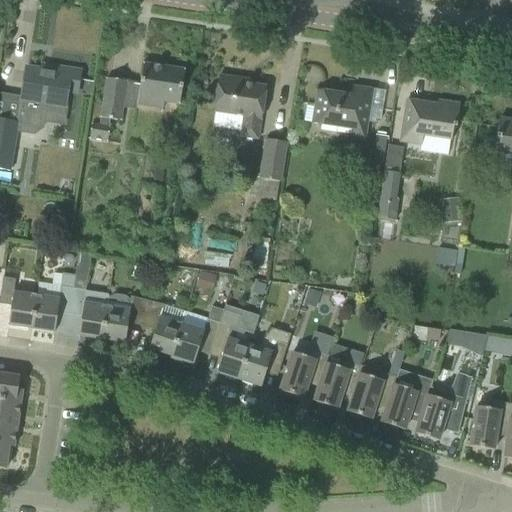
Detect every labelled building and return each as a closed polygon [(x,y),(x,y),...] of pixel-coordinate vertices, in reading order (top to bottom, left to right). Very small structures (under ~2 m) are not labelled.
[(137,106),(163,110),(164,103),(178,105),(184,71),(142,64),(139,85),(140,85),(137,106)] [(0,170),(9,172),(16,133),(34,135),(44,129),(45,123),(46,113),(66,117),(68,104),(64,103),(65,97),(75,99),(76,92),(79,72),(48,67),(47,74),(42,73),(42,71),(26,69),(22,88),(16,124),(0,121),(0,170)] [(241,132),(240,137),(257,140),(260,120),(265,87),(242,84),(243,80),(218,76),(211,127),(241,132)] [(110,126),(108,126),(109,120),(119,121),(125,82),(106,79),(99,125),(91,123),(88,140),(107,143),(110,126)] [(370,108),(369,108),(371,90),(352,87),(351,96),(316,91),(311,123),(317,124),(317,125),(353,131),(351,140),(365,142),(370,108)] [(400,142),(421,145),(422,136),(450,141),(452,128),(455,128),(459,105),(437,102),(436,106),(406,101),(400,142)] [(511,121),(498,119),(496,138),(499,139),(497,152),(511,154),(511,121)] [(261,179),(279,182),(285,143),(266,140),(261,179)] [(373,149),(371,161),(382,162),(384,151),(373,149)] [(379,219),(393,221),(397,202),(395,201),(399,170),(387,168),(379,219)] [(78,337),(101,340),(107,298),(107,299),(108,295),(85,292),(91,255),(79,253),(75,277),(69,315),(81,317),(78,337)] [(57,313),(69,315),(75,277),(62,275),(53,274),(51,285),(38,283),(36,297),(31,330),(54,333),(57,313)] [(7,326),(31,330),(36,297),(13,294),(15,281),(2,279),(0,291),(0,304),(10,306),(7,326)] [(127,324),(141,327),(147,302),(131,297),(130,303),(128,299),(126,297),(122,296),(115,295),(111,296),(107,298),(101,340),(124,343),(127,324)] [(148,350),(170,357),(171,357),(181,326),(184,314),(162,307),(147,302),(141,327),(154,331),(148,350)] [(199,345),(211,349),(219,324),(223,311),(211,307),(207,321),(184,314),(181,326),(171,357),(170,357),(169,359),(192,366),(199,345)] [(215,373),(238,381),(249,347),(250,347),(253,333),(237,328),(240,316),(223,311),(219,324),(211,349),(222,352),(215,373)] [(441,329),(428,327),(426,336),(439,338),(441,329)] [(249,347),(238,381),(260,388),(267,367),(279,370),(285,351),(290,335),(271,329),(255,349),(250,347),(249,347)] [(461,349),(465,333),(448,331),(444,346),(461,349)] [(487,338),(483,353),(502,356),(504,340),(487,338)] [(309,379),(319,382),(320,383),(326,364),(329,356),(308,350),(305,357),(291,353),(279,391),(302,399),(309,379)] [(342,390),(353,393),(354,393),(359,375),(360,375),(363,367),(360,366),(364,355),(353,352),(350,363),(341,360),(339,368),(326,364),(320,383),(319,382),(313,402),(336,409),(342,390)] [(394,385),(396,378),(375,371),(363,367),(360,375),(359,375),(354,393),(353,393),(347,413),(370,420),(376,400),(387,404),(393,385),(394,385)] [(410,411),(420,414),(421,415),(429,388),(430,389),(432,381),(399,371),(396,378),(394,385),(393,385),(387,404),(381,423),(404,431),(410,411)] [(0,399),(20,403),(23,384),(18,384),(19,377),(0,374),(0,399)] [(421,415),(420,414),(414,434),(437,441),(441,430),(443,431),(443,430),(449,432),(449,433),(457,435),(471,379),(457,374),(450,390),(449,395),(430,389),(429,388),(421,415)] [(18,415),(20,403),(0,399),(0,421),(17,424),(18,415)] [(496,430),(507,432),(508,432),(510,419),(511,408),(511,404),(491,402),(490,410),(475,407),(469,447),(493,451),(496,430)] [(511,419),(510,419),(508,432),(507,432),(503,458),(511,459),(511,419)] [(13,448),(17,424),(0,421),(0,446),(8,447),(13,448)] [(0,469),(5,470),(8,451),(8,447),(0,446),(0,469)]
